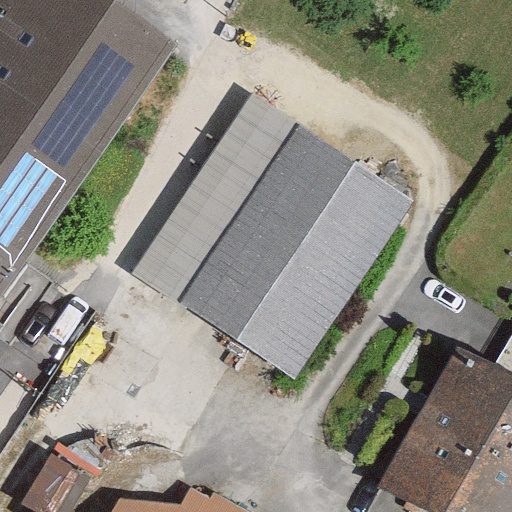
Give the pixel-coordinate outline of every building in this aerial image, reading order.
[(0,0),(0,279),(162,43),(98,0),(0,0)] [(241,108),(126,282),(290,390),(405,216),(241,108)] [(511,511),(511,390),(452,357),(372,502),(390,511),(511,511)] [(27,506),(43,511),(67,511),(85,465),(46,451),(27,506)] [(200,511),(129,473),(107,511),(200,511)]
